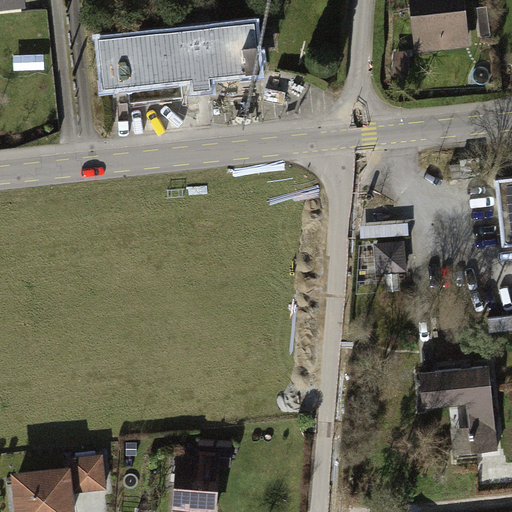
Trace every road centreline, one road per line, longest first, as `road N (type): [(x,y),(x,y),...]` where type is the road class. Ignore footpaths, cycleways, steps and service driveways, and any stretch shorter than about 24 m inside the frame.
road 1 (residential): [(321,511),(342,199),(338,156),(346,138)]
road 2 (residential): [(346,138),(0,175)]
road 3 (residential): [(511,121),(346,138)]
road 4 (residential): [(346,138),(357,116),(365,0)]
